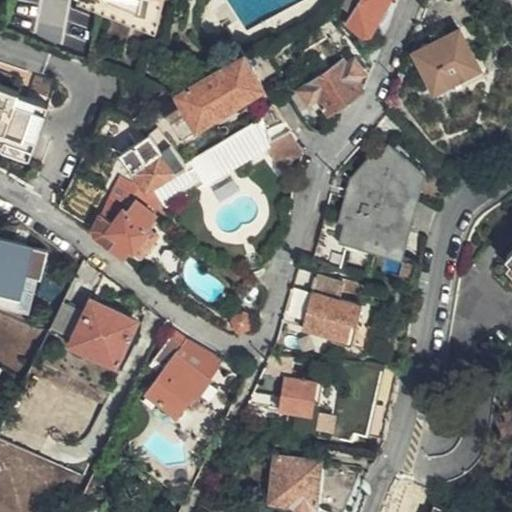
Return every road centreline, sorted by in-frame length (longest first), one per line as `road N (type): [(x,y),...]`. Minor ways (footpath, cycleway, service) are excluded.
road 1 (residential): [(411,0),(381,82),(322,150),(266,333),(253,344),(206,336),(53,215),(0,186)]
road 2 (residential): [(369,511),(439,234),(511,152)]
road 3 (residential): [(0,43),(84,71),(92,81),(68,175)]
road 4 (unknown): [(394,436),(423,446),(451,434),(473,305)]
